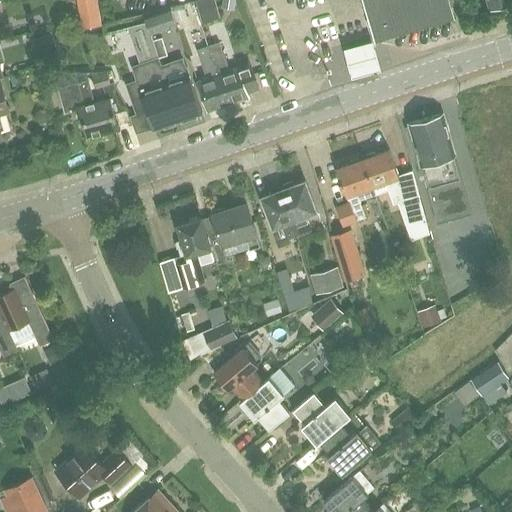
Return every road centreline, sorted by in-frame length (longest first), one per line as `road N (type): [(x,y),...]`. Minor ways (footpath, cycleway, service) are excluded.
road 1 (tertiary): [(58,203),(511,48)]
road 2 (residential): [(265,511),(121,345),(58,203)]
